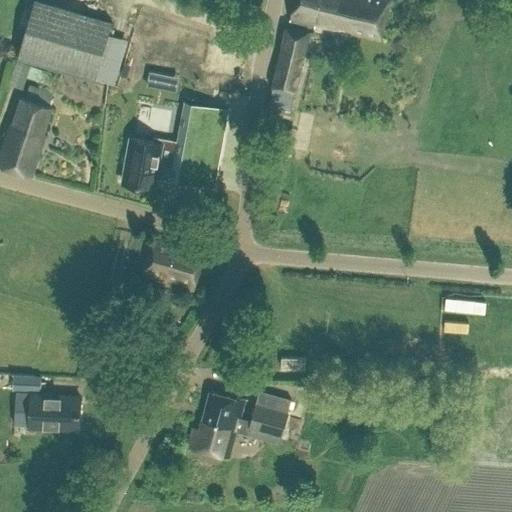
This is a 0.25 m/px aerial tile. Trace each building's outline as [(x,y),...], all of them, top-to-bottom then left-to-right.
[(112,20),(44,0),(34,0),(18,56),(95,79),(112,20)] [(390,0),(295,0),(291,20),(341,32),(342,28),(381,38),(390,0)] [(310,31),(286,25),(271,86),(296,92),(310,31)] [(29,85),(33,64),(19,62),(15,82),(29,85)] [(51,96),(29,89),(27,96),(22,95),(13,123),(11,122),(0,154),(0,163),(31,174),(44,133),(43,132),(52,105),(49,104),(51,96)] [(131,136),(123,180),(154,186),(156,172),(170,174),(169,179),(186,182),(192,152),(218,156),(227,107),(184,100),(176,140),(154,136),(153,141),(131,136)] [(189,248),(151,237),(140,273),(192,289),(205,249),(190,244),(189,248)] [(128,300),(105,292),(97,317),(120,325),(128,300)] [(281,356),(281,365),(305,366),(305,356),(281,356)] [(292,397),(260,388),(251,419),(241,416),(246,399),(212,389),(201,428),(194,426),(190,443),(230,455),(237,430),(280,441),(292,397)] [(50,392),(30,391),(29,424),(79,427),(81,396),(50,394),(50,392)]
